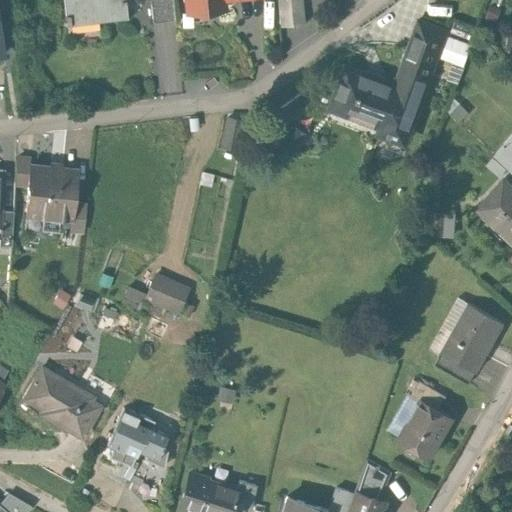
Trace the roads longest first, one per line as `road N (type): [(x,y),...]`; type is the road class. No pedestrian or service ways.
road 1 (residential): [(0,129),(251,97),(383,0)]
road 2 (residential): [(442,511),(511,389)]
